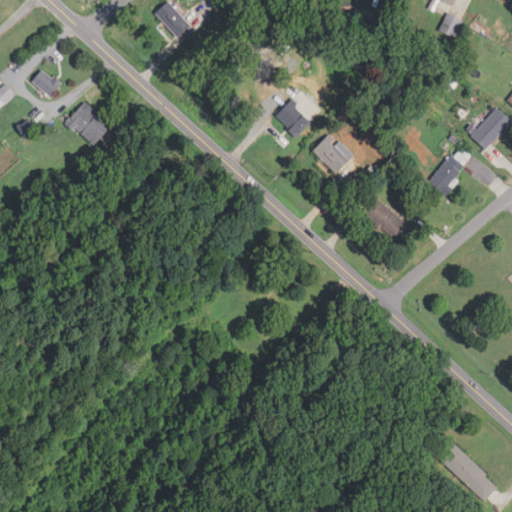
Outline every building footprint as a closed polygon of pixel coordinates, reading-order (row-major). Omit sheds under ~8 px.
[(181,37),(193,25),(169,1),(156,13),(181,37)] [(459,22),(447,16),(440,30),(452,36),(459,22)] [(33,80),(50,96),(62,85),(44,68),(33,80)] [(0,106),(15,95),(7,85),(0,90),(0,106)] [(312,122),(295,106),(301,100),(296,95),(275,116),(296,137),(312,122)] [(93,146),(113,126),(87,100),(67,120),(93,146)] [(511,123),(511,121),(498,107),(471,134),(486,149),(511,123)] [(37,128),(28,119),(20,127),(29,136),(37,128)] [(313,148),(337,173),(353,158),(329,132),(313,148)] [(444,194),(474,157),(459,145),(429,181),(444,194)] [(408,223),(377,197),(364,212),(395,238),(408,223)] [(485,501),(499,485),(449,439),(435,454),(485,501)]
